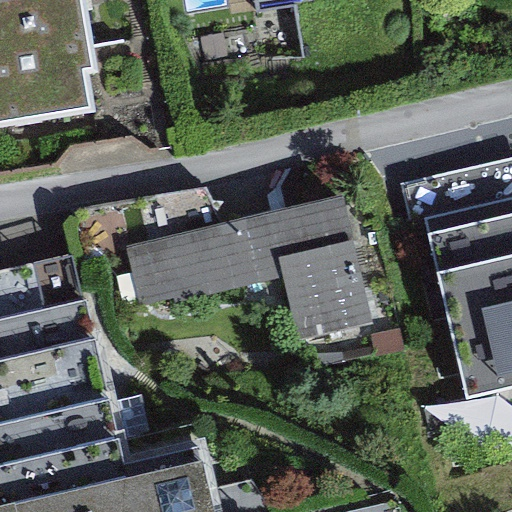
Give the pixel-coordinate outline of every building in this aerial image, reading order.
[(0,0),(0,118),(136,104),(132,71),(121,73),(113,0),(0,0)] [(393,0),(248,0),(260,86),(402,67),(393,0)] [(511,169),(442,181),(451,234),(432,237),(445,318),(511,307),(511,169)] [(210,208),(160,217),(178,311),(284,290),(296,355),(394,336),(368,201),(214,230),(210,208)] [(116,285),(0,313),(0,511),(258,511),(245,459),(164,479),(116,285)]
